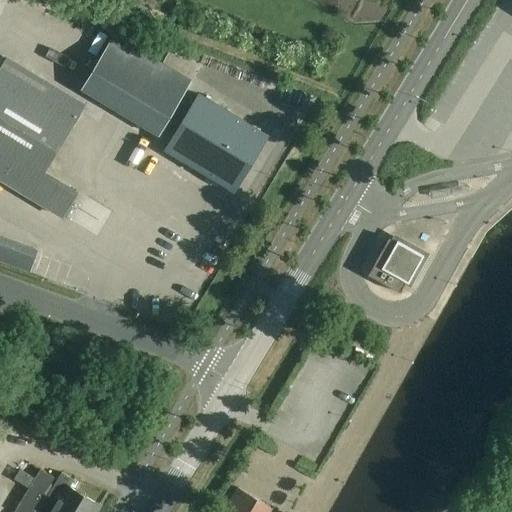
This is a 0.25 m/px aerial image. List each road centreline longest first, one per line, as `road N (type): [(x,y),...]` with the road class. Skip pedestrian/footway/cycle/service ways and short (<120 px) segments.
road 1 (primary): [(233,385),(466,0)]
road 2 (unclassified): [(0,288),(176,352),(233,385)]
road 3 (primary): [(155,511),(233,385)]
